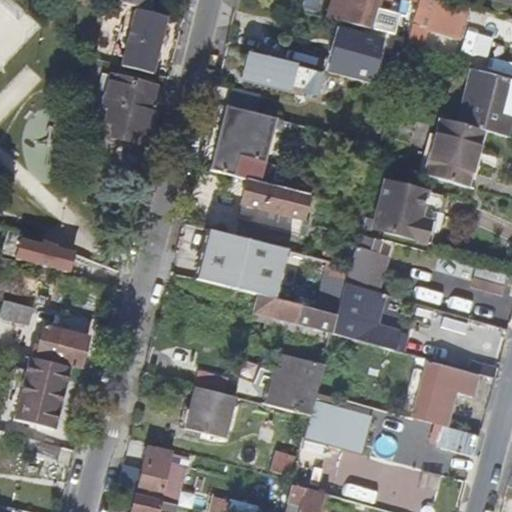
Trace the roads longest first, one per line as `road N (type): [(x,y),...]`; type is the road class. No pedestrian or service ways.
road 1 (residential): [(207,0),(82,511)]
road 2 (residential): [(511,381),(476,511)]
